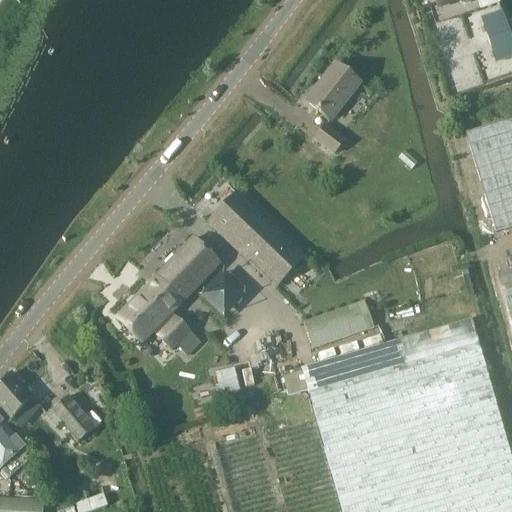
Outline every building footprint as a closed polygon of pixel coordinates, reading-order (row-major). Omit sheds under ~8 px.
[(332,123),(361,86),(335,66),(306,102),(332,123)] [(497,233),(511,228),(511,120),(466,135),(497,233)] [(335,155),(344,143),(325,128),(315,140),(335,155)] [(272,292),(301,263),(233,198),(204,227),(272,292)] [(201,344),(172,316),(220,267),(193,239),(115,320),(143,347),(155,336),(171,352),(178,346),(189,357),(201,344)] [(511,314),(511,251),(505,253),(510,272),(501,275),(508,300),(511,314)] [(248,296),(224,272),(200,297),(224,320),(248,296)] [(314,350),(374,329),(364,303),(304,323),(314,350)] [(511,511),(511,462),(478,346),(471,320),(395,342),(303,369),(304,372),(283,378),(289,396),(309,391),(343,511),(511,511)] [(225,417),(245,413),(235,370),(215,374),(225,417)] [(0,387),(0,413),(9,424),(33,398),(12,374),(0,387)] [(95,429),(68,397),(46,416),(56,429),(61,425),(77,444),(95,429)] [(6,427),(9,424),(0,413),(0,470),(1,470),(8,478),(32,458),(24,449),(25,448),(6,427)] [(0,511),(56,511),(52,505),(43,505),(43,503),(0,500),(0,511)]
